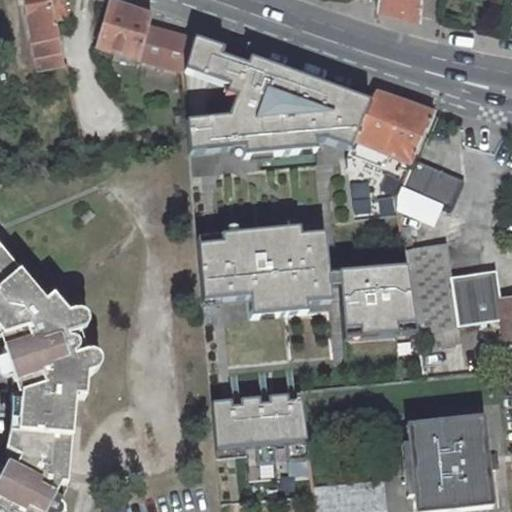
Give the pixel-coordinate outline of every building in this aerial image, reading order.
[(27,0),(33,74),(65,71),(59,0),(27,0)] [(376,0),(376,7),(419,18),(420,0),(376,0)] [(182,121),(185,155),(238,150),(239,158),(312,151),(311,142),(320,142),(346,148),(348,138),(363,100),(244,57),(241,65),(216,56),(219,49),(187,38),(178,72),(222,86),(219,95),(229,98),(223,117),(182,121)] [(398,158),(409,162),(430,113),(366,91),(363,100),(348,138),(398,158)] [(396,191),(445,213),(458,182),(409,162),(396,191)] [(398,224),(401,243),(406,242),(404,223),(398,224)] [(294,229),(193,238),(200,305),(244,301),(246,320),(302,315),(301,307),(327,304),(320,234),(295,237),(294,229)] [(413,330),(499,319),(495,299),(491,268),(445,275),(441,243),(402,249),(404,267),(413,330)] [(0,365),(5,378),(8,385),(11,384),(14,394),(8,453),(3,463),(0,463),(0,462),(0,511),(48,511),(51,511),(53,506),(53,503),(49,498),(51,495),(58,498),(65,479),(61,476),(70,392),(80,392),(82,374),(85,373),(79,352),(70,355),(68,351),(71,350),(74,346),(74,342),(73,339),(71,337),(68,336),(64,336),(62,337),(61,334),(71,331),(66,312),(61,314),(46,296),(38,300),(0,257),(0,365)] [(404,267),(333,273),(340,342),(414,334),(404,267)] [(511,296),(495,299),(499,319),(506,371),(511,370),(511,296)] [(6,396),(0,449),(8,453),(14,394),(6,396)] [(295,395),(209,404),(213,453),(252,449),(254,465),(273,463),(271,447),(283,446),(285,462),(305,460),(295,395)] [(483,413),(405,423),(416,511),(422,511),(494,503),(483,413)] [(385,511),(382,481),(310,490),(313,511),(385,511)]
